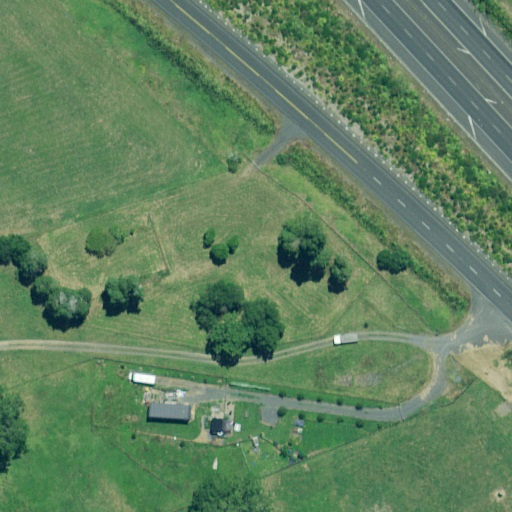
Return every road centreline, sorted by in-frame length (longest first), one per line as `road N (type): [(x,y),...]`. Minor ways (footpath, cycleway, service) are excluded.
road 1 (unclassified): [(159,0),(332,143),(511,311)]
road 2 (motorway): [(511,141),(385,0)]
